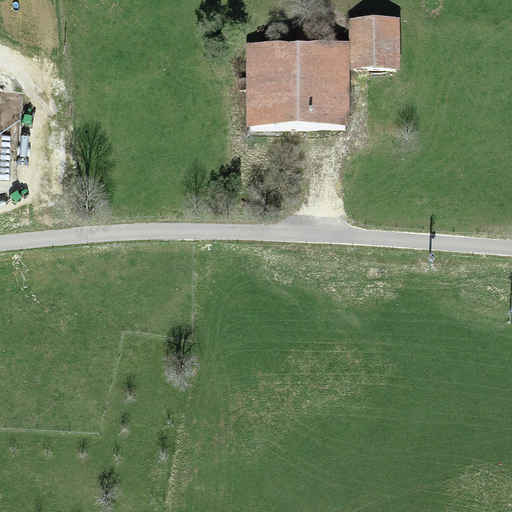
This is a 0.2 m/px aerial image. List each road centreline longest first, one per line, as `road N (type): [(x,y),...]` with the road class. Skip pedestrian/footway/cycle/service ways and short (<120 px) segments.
road 1 (unclassified): [(511,247),(238,230),(0,243)]
road 2 (track): [(0,56),(31,89),(35,165),(22,192),(0,202)]
